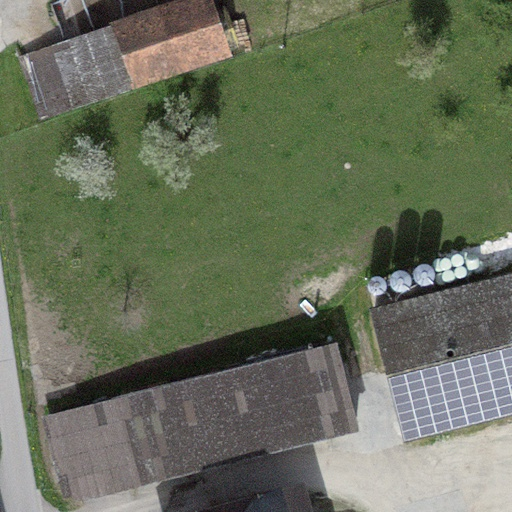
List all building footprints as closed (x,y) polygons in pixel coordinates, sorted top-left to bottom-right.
[(188,0),(20,55),(41,120),(229,58),(209,0),(188,0)] [(56,0),(68,29),(101,16),(94,0),(56,0)] [(511,271),(374,306),(408,439),(511,412),(511,271)] [(353,430),(333,345),(45,413),(66,499),(353,430)] [(299,511),(292,488),(211,511),(299,511)]
